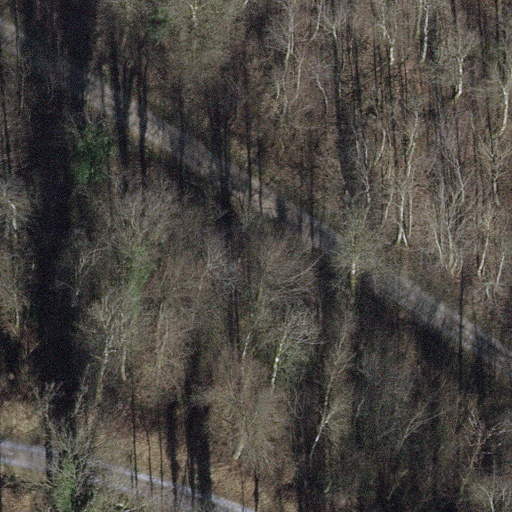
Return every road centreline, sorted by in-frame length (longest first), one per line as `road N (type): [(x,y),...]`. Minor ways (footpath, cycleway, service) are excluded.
road 1 (track): [(511,359),(0,28)]
road 2 (track): [(0,441),(154,477),(240,511)]
